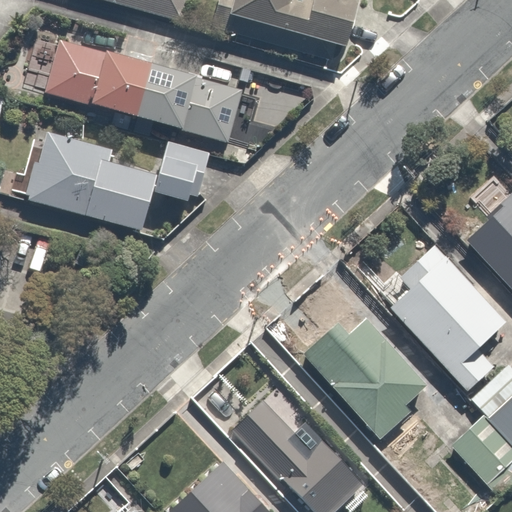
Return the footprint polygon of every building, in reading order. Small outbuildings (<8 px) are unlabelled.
[(107,0),(187,18),(190,0),(107,0)] [(220,0),(217,18),(361,46),(370,0),(220,0)] [(197,78),(63,41),(49,93),(232,143),(246,94),(224,88),(228,74),(200,66),(197,78)] [(8,100),(0,97),(0,122),(1,123),(8,100)] [(121,152),(54,131),(44,162),(37,161),(25,199),(150,237),(163,197),(201,209),(217,156),(173,142),(162,178),(118,164),(121,152)] [(511,220),(474,253),(511,295),(511,220)] [(511,333),(436,249),(393,287),(408,303),(393,317),(469,402),(499,375),(483,357),(511,333)] [(355,309),(299,360),(380,450),(436,400),(355,309)] [(511,448),(511,375),(508,371),(472,406),(511,448)] [(265,403),(238,426),(286,483),(280,488),(300,511),(341,511),(362,495),(303,424),(291,434),(265,403)] [(511,453),(483,421),(451,450),(483,487),(478,492),(489,504),(511,484),(511,479),(509,476),(511,473),(511,453)] [(272,511),(226,464),(175,511),(272,511)]
